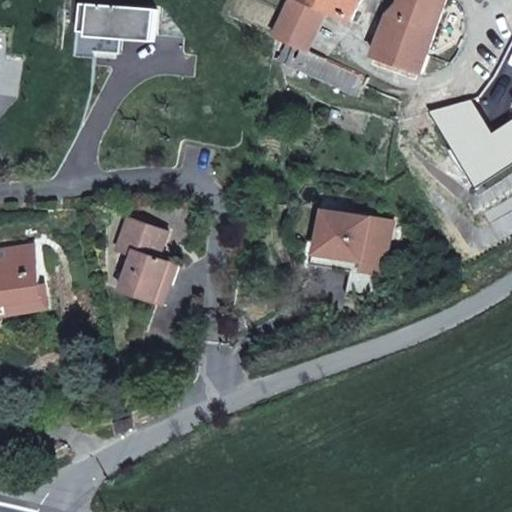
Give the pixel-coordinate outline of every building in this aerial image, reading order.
[(311,52),(328,11),(304,0),(290,0),(282,20),(276,36),(311,52)] [(364,0),(304,0),(328,11),(354,23),(364,0)] [(425,74),(448,0),(401,0),(401,1),(388,16),(374,57),(425,74)] [(37,80),(58,57),(44,44),(23,67),(37,80)] [(477,60),(495,75),(502,66),(506,61),(488,47),(477,60)] [(378,213),(326,205),(320,250),(370,259),(369,269),(393,273),(400,217),(378,213)] [(137,257),(125,295),(160,306),(167,284),(174,286),(181,265),(164,259),(173,230),(131,216),(120,252),(137,257)] [(0,317),(50,309),(37,242),(0,248),(0,317)] [(167,284),(160,306),(167,309),(174,286),(167,284)] [(120,419),(116,422),(118,432),(136,427),(133,414),(120,419)]
